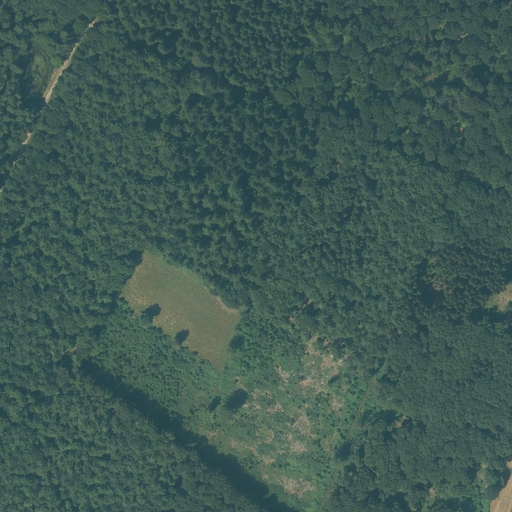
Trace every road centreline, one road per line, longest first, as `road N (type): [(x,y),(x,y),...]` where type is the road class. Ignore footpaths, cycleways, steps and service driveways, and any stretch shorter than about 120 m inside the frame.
road 1 (track): [(451,167),(87,22)]
road 2 (track): [(315,511),(451,167)]
road 3 (track): [(0,301),(271,511)]
road 4 (track): [(0,189),(87,22)]
road 5 (track): [(451,167),(511,16)]
road 6 (track): [(397,145),(402,109),(391,81),(420,0)]
